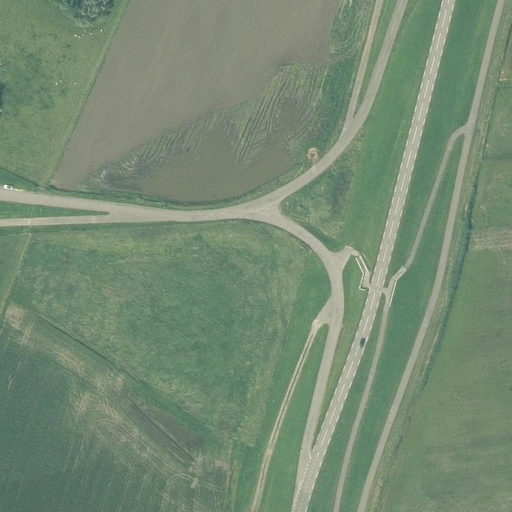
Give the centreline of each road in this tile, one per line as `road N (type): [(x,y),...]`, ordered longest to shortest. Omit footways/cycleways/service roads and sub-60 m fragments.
road 1 (secondary): [(309,478),(359,347),(446,0)]
road 2 (tertiary): [(309,478),(336,299),(331,265),(319,245),(255,207)]
road 3 (tertiary): [(255,207),(180,216),(0,194)]
road 4 (track): [(336,299),(282,408),(251,511)]
road 5 (tertiary): [(401,0),(363,110),(343,140)]
